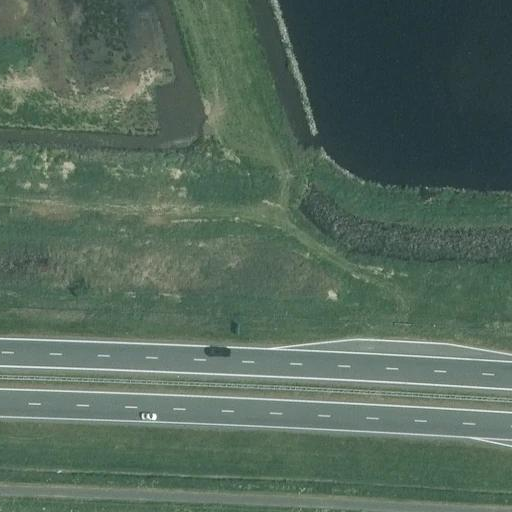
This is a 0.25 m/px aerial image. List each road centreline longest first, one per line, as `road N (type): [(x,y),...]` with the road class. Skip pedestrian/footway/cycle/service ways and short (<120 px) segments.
road 1 (trunk): [(0,403),(511,426)]
road 2 (trunk): [(511,376),(0,353)]
